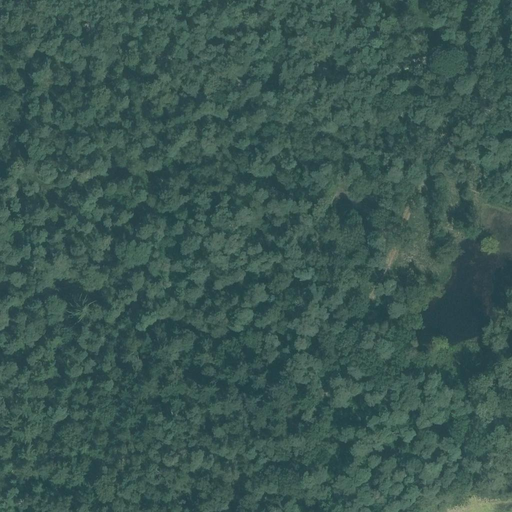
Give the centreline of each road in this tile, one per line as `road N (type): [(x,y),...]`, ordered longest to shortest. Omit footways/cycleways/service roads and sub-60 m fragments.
road 1 (track): [(230,83),(8,0)]
road 2 (track): [(447,68),(401,66),(291,85),(230,83)]
